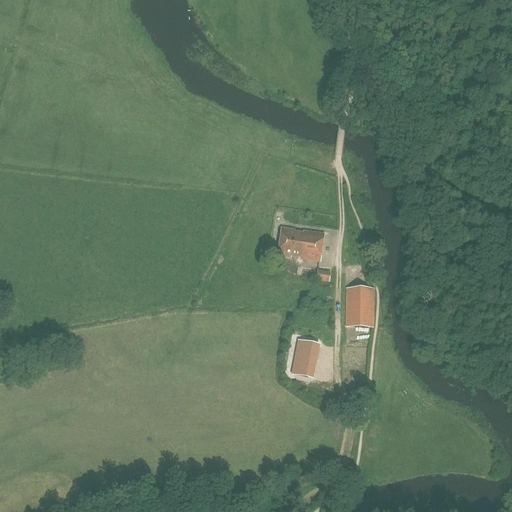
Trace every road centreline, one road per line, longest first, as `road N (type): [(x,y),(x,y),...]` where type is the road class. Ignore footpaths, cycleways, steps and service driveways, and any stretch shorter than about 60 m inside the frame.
road 1 (track): [(338,162),(337,316),(352,366),(350,423),(335,477),(294,511)]
road 2 (track): [(362,67),(421,168),(511,222)]
road 3 (track): [(338,0),(362,67),(338,162)]
